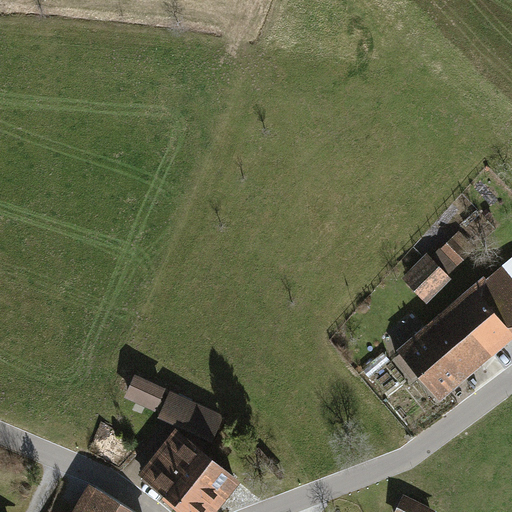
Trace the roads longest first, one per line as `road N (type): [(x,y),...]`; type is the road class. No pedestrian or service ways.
road 1 (unclassified): [(273,511),(390,467),(511,379)]
road 2 (unclassified): [(0,437),(73,463),(148,511)]
